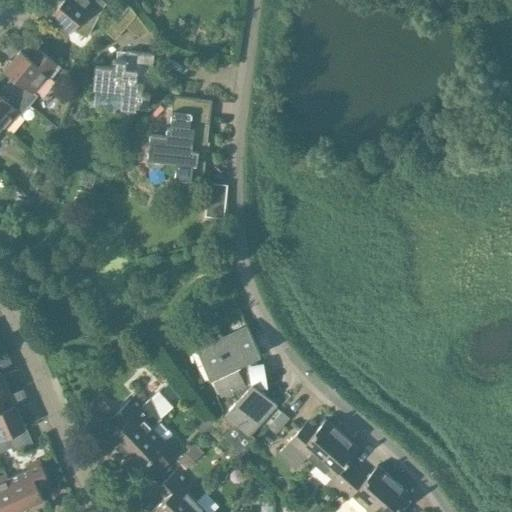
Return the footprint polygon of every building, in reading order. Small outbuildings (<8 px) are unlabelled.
[(88,35),(107,3),(103,0),(52,0),(59,5),(52,13),(71,30),(75,25),(88,35)] [(126,24),(139,36),(149,29),(129,1),(105,27),(115,36),(126,24)] [(34,92),(49,74),(52,77),(61,67),(36,46),(29,56),(21,49),(11,61),(9,59),(3,67),(16,79),(9,87),(30,104),(37,95),(34,92)] [(119,107),(135,108),(135,104),(147,106),(152,52),(125,49),(124,58),(110,57),(109,64),(93,62),(91,88),(120,91),(119,107)] [(30,104),(9,87),(2,96),(0,94),(0,126),(3,129),(18,111),(22,114),(30,104)] [(174,95),(170,127),(167,126),(166,135),(150,133),(148,159),(150,159),(150,160),(150,162),(151,163),(151,164),(152,165),(153,166),(155,167),(157,167),(158,167),(160,167),(161,166),(163,165),(164,163),(165,162),(165,161),(177,162),(175,178),(191,179),(192,175),(204,177),(209,123),(206,122),(208,99),(174,95)] [(227,216),(228,182),(209,181),(208,215),(227,216)] [(276,404),(264,393),(261,390),(263,386),(261,382),(260,378),(259,374),(261,371),(257,363),(251,359),(261,354),(247,326),(224,337),(212,328),(198,349),(196,350),(210,378),(216,376),(218,391),(220,395),(232,389),(237,400),(225,413),(249,435),(250,433),(276,404)] [(0,370),(0,398),(1,398),(10,394),(0,370)] [(123,454),(152,427),(162,418),(161,417),(160,418),(151,398),(142,406),(133,397),(112,416),(121,426),(108,438),(123,454)] [(5,408),(1,398),(0,398),(0,438),(25,427),(15,404),(5,408)] [(290,417),(282,410),(268,426),(276,433),(290,417)] [(256,438),(250,433),(249,435),(225,413),(214,425),(241,455),(256,438)] [(316,463),(342,433),(325,419),(314,432),(304,423),(278,453),(295,468),(307,455),(316,463)] [(171,438),(166,443),(152,427),(123,454),(138,470),(151,458),(160,468),(181,448),(171,438)] [(26,429),(0,440),(0,451),(11,447),(12,451),(32,442),(26,429)] [(359,448),(342,433),(316,463),(332,477),(327,482),(337,491),(356,470),(347,461),(359,448)] [(50,483),(39,459),(27,465),(28,469),(8,478),(21,508),(43,498),(39,488),(50,483)] [(368,509),(394,480),(377,465),(366,478),(356,470),(337,491),(347,500),(352,495),(368,509)] [(153,511),(181,511),(195,499),(187,491),(192,486),(176,469),(155,488),(164,498),(151,510),(153,511)] [(0,511),(9,511),(21,508),(8,478),(6,473),(0,476),(0,511)] [(410,494),(394,480),(368,509),(371,511),(404,511),(399,507),(410,494)] [(212,511),(207,511),(195,499),(181,511),(216,511),(215,510),(212,511)]
